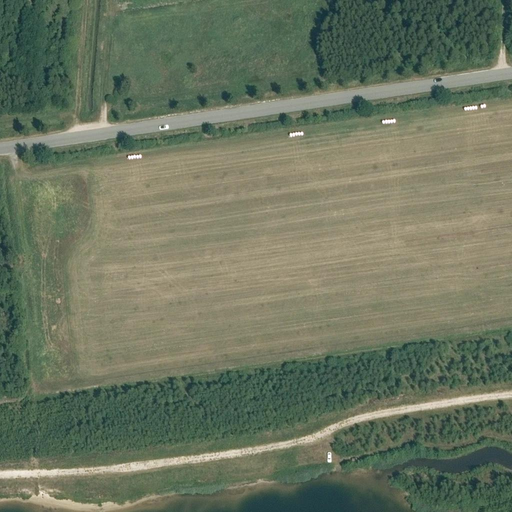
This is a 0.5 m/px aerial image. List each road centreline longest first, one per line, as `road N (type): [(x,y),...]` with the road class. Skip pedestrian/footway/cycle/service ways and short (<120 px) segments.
road 1 (track): [(511,395),(414,404),(284,439),(0,479)]
road 2 (unclassified): [(511,73),(0,148)]
